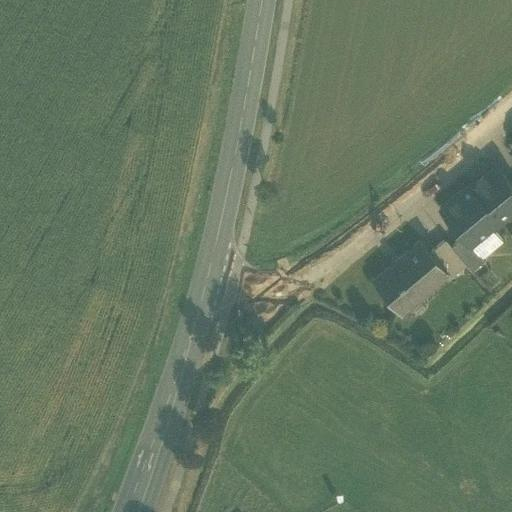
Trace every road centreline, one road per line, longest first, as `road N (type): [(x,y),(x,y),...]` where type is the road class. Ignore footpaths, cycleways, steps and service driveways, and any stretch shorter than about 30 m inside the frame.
road 1 (residential): [(511,107),(320,266),(264,284),(207,276)]
road 2 (primary): [(207,276),(261,0)]
road 3 (primary): [(133,511),(207,276)]
